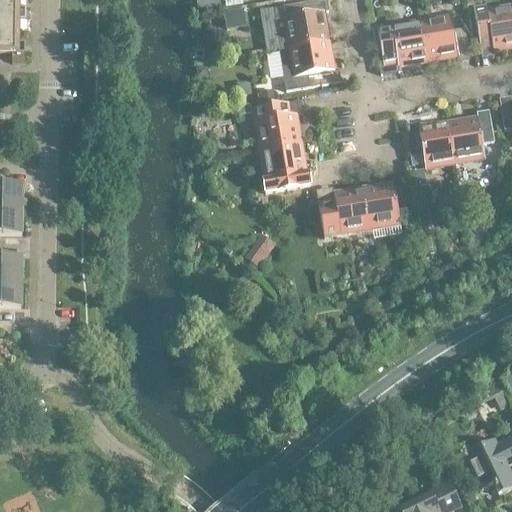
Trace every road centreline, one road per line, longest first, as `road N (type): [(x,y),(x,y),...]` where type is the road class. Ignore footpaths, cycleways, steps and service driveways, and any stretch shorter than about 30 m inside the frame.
road 1 (secondary): [(511,318),(429,361),(241,511)]
road 2 (residential): [(51,129),(45,368),(0,395)]
road 3 (residential): [(511,78),(382,97),(363,81),(349,0)]
road 4 (residential): [(51,129),(51,0)]
